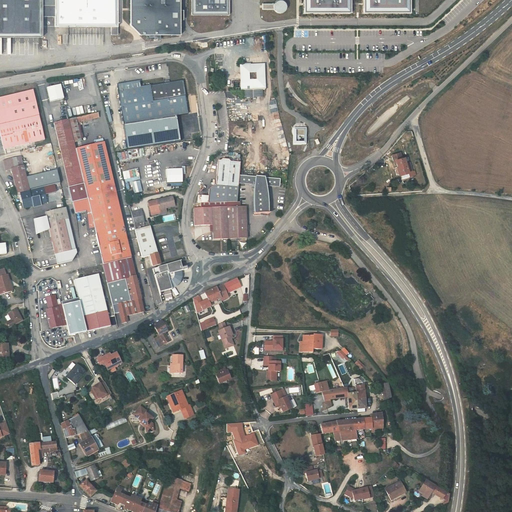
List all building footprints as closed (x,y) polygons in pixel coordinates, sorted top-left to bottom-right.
[(122,36),(116,36),(116,35),(118,35),(117,0),(0,0),(0,36),(42,37),(42,16),(55,16),(55,27),(111,26),(111,40),(123,40),(124,41),(125,42),(126,43),(128,43),(130,42),(131,41),(132,40),(133,38),(133,37),(132,35),(131,34),(130,33),(128,32),(126,32),(125,33),(124,34),(123,35),(122,36)] [(140,35),(180,35),(180,0),(129,0),(130,25),(140,35)] [(191,0),(191,15),(229,15),(229,0),(191,0)] [(352,12),(352,0),(305,0),(305,12),(352,12)] [(413,13),(412,0),(364,0),(365,14),(413,13)] [(275,4),(262,4),(262,10),(274,9),(276,13),(280,13),(284,12),(286,9),(287,5),(284,2),(280,1),(277,2),(275,4)] [(242,66),(243,89),(265,88),(264,66),(242,66)] [(139,81),(117,85),(123,124),(177,116),(188,114),(185,97),(186,96),(184,80),(140,87),(139,81)] [(63,99),(59,86),(46,89),(49,103),(63,99)] [(0,97),(0,134),(4,150),(45,140),(33,90),(0,97)] [(98,112),(76,117),(77,123),(79,123),(79,122),(99,117),(98,112)] [(177,116),(123,124),(128,148),(180,140),(177,116)] [(76,117),(69,119),(74,142),(81,140),(77,123),(76,117)] [(54,123),(59,144),(73,140),(68,120),(54,123)] [(306,127),(294,128),(294,144),(307,143),(306,127)] [(59,144),(69,187),(84,184),(76,149),(75,149),(73,140),(59,144)] [(76,149),(88,199),(115,191),(104,143),(76,149)] [(400,153),(392,155),(394,161),(396,160),(401,175),(403,174),(404,178),(417,174),(415,170),(413,171),(411,162),(409,162),(407,157),(402,158),(400,153)] [(18,195),(19,195),(31,193),(28,179),(24,158),(6,163),(8,173),(13,172),(18,195)] [(239,175),(240,163),(230,162),(229,160),(222,159),(217,164),(215,185),(214,185),(209,190),(208,196),(201,196),(201,204),(227,203),(232,203),(237,202),(239,184),(239,175)] [(122,172),(125,183),(132,182),(140,179),(137,168),(122,172)] [(183,181),(182,168),(167,169),(168,182),(183,181)] [(31,193),(44,190),(62,186),(59,172),(28,179),(31,193)] [(280,179),(239,175),(239,184),(254,185),(254,194),(254,203),(254,214),(269,214),(269,209),(268,203),(268,195),(267,186),(280,188),(280,179)] [(140,179),(132,182),(134,193),(143,191),(140,179)] [(69,187),(72,202),(88,199),(84,184),(69,187)] [(47,206),(44,190),(31,193),(19,195),(20,201),(22,200),(24,211),(47,206)] [(95,229),(99,247),(127,240),(115,191),(88,199),(90,211),(95,229)] [(172,196),(148,202),(151,216),(161,214),(160,211),(166,209),(175,207),(172,196)] [(88,199),(72,202),(75,214),(86,212),(90,211),(88,199)] [(229,240),(247,239),(246,207),(240,207),(240,202),(237,202),(232,203),(227,203),(227,207),(229,240)] [(213,240),(229,240),(227,207),(193,209),(194,226),(210,226),(213,225),(213,240)] [(141,209),(133,212),(136,225),(140,224),(141,224),(141,226),(145,225),(144,223),(145,223),(141,209)] [(68,210),(47,215),(48,220),(36,223),(39,235),(51,232),(57,257),(73,254),(66,223),(71,221),(68,210)] [(90,211),(86,212),(88,230),(95,229),(90,211)] [(135,229),(143,256),(150,254),(158,252),(151,225),(135,229)] [(99,247),(103,265),(131,258),(127,240),(99,247)] [(158,252),(150,254),(153,265),(162,263),(158,252)] [(103,265),(107,283),(126,279),(136,277),(132,258),(103,265)] [(181,262),(154,270),(161,294),(173,291),(172,287),(177,286),(180,282),(182,277),(181,272),(184,271),(181,262)] [(67,304),(66,302),(63,303),(64,305),(68,324),(70,334),(111,324),(99,274),(76,279),(81,301),(67,304)] [(0,291),(1,294),(12,290),(11,286),(9,286),(6,275),(0,276),(0,291)] [(136,277),(126,279),(128,290),(139,288),(136,277)] [(215,288),(205,292),(208,299),(210,302),(220,297),(222,300),(228,296),(227,292),(228,292),(241,285),(237,277),(232,278),(225,282),(215,288)] [(107,283),(114,312),(120,310),(119,304),(131,301),(128,290),(126,279),(107,283)] [(139,288),(128,290),(131,301),(141,299),(139,288)] [(64,305),(63,303),(58,304),(56,294),(47,296),(50,308),(47,309),(51,327),(63,325),(59,307),(64,305)] [(202,302),(199,295),(193,298),(197,313),(211,306),(210,302),(208,299),(202,302)] [(120,310),(143,305),(141,299),(131,301),(119,304),(120,310)] [(59,307),(63,325),(68,324),(64,305),(59,307)] [(143,305),(120,310),(123,323),(130,321),(129,316),(144,312),(143,305)] [(6,321),(9,327),(23,319),(19,311),(15,313),(13,310),(8,313),(11,318),(6,321)] [(214,317),(200,323),(202,331),(217,324),(214,317)] [(168,331),(162,320),(153,325),(158,333),(165,344),(170,341),(165,332),(168,331)] [(225,322),(219,325),(221,330),(227,328),(225,322)] [(221,330),(219,331),(226,349),(234,345),(232,339),(231,336),(232,336),(233,335),(229,327),(227,328),(221,330)] [(165,344),(158,333),(156,334),(157,336),(154,338),(159,348),(165,344)] [(282,334),(273,335),(273,342),(273,343),(264,343),(264,349),(282,349),(282,334)] [(311,336),(302,335),(302,351),(311,351),(311,347),(317,348),(318,345),(321,345),(320,335),(312,335),(311,336)] [(7,344),(0,344),(0,358),(9,358),(7,344)] [(101,355),(97,357),(100,364),(104,362),(108,370),(116,367),(115,365),(121,362),(117,352),(110,356),(109,353),(102,357),(101,355)] [(183,355),(173,355),(172,373),(183,373),(183,355)] [(272,355),(266,355),(266,363),(269,364),(272,364),(271,370),(269,370),(268,379),(277,379),(278,370),(281,370),(281,361),(275,361),(275,355),(272,355)] [(359,361),(355,363),(359,370),(363,367),(359,361)] [(85,371),(76,363),(66,375),(75,383),(85,371)] [(216,369),(218,372),(224,370),(225,372),(228,372),(234,369),(232,363),(216,369)] [(218,375),(217,376),(220,384),(223,382),(227,381),(231,379),(228,372),(225,372),(224,370),(218,372),(217,372),(218,375)] [(355,378),(356,386),(363,385),(363,381),(360,377),(355,378)] [(322,390),(323,398),(331,397),(335,397),(334,388),(329,389),(326,381),(320,382),(314,383),(316,391),(322,390)] [(389,381),(381,383),(384,399),(393,396),(389,381)] [(113,394),(106,383),(102,386),(100,387),(99,386),(94,388),(95,390),(96,392),(94,394),(98,400),(100,399),(103,397),(107,395),(108,397),(113,394)] [(356,386),(355,386),(357,397),(365,397),(364,385),(363,385),(356,386)] [(357,397),(355,386),(345,387),(334,388),(335,397),(347,396),(349,408),(357,407),(357,397)] [(283,388),(270,394),(276,405),(279,403),(283,411),(292,407),(286,395),(284,396),(283,394),(286,393),(283,388)] [(166,398),(169,404),(173,402),(177,411),(180,410),(184,418),(193,414),(189,406),(185,407),(180,392),(166,398)] [(323,398),(326,407),(332,405),(331,397),(323,398)] [(365,397),(357,397),(357,407),(366,406),(366,403),(372,402),(372,397),(365,397)] [(312,404),(305,404),(306,416),(313,415),(312,404)] [(146,432),(153,431),(152,424),(150,423),(152,419),(145,414),(147,412),(140,407),(136,412),(139,414),(138,417),(141,419),(140,421),(139,422),(143,424),(146,427),(145,428),(146,432)] [(381,425),(381,412),(371,414),(371,416),(372,426),(375,425),(376,429),(378,429),(379,428),(379,426),(381,425)] [(74,420),(70,422),(73,428),(78,427),(81,434),(88,432),(78,416),(73,418),(74,420)] [(372,426),(371,416),(362,417),(363,426),(372,426)] [(336,419),(338,427),(356,427),(356,418),(336,419)] [(0,434),(11,431),(7,419),(0,421),(0,423),(0,424),(0,423),(0,434)] [(332,430),(338,427),(336,419),(320,423),(322,432),(332,430)] [(70,422),(62,424),(63,430),(73,428),(70,422)] [(244,437),(242,430),(241,423),(226,424),(227,432),(233,431),(236,440),(234,441),(238,452),(243,450),(257,445),(253,434),(244,437)] [(338,427),(332,430),(334,438),(357,437),(356,427),(338,427)] [(73,428),(63,430),(66,437),(76,435),(73,428)] [(88,432),(81,434),(84,442),(82,444),(87,455),(98,449),(88,432)] [(319,433),(318,433),(312,434),(314,444),(313,445),(315,454),(323,453),(321,443),(319,433)] [(57,441),(30,443),(33,464),(40,464),(38,450),(58,447),(57,441)] [(126,467),(133,461),(128,457),(122,462),(126,467)] [(96,468),(95,464),(86,467),(91,480),(103,476),(101,470),(97,471),(96,468)] [(311,464),(303,466),(304,471),(306,471),(307,479),(318,477),(318,476),(322,475),(321,469),(316,470),(316,469),(312,470),(311,464)] [(87,474),(85,468),(75,472),(77,477),(87,474)] [(54,470),(41,469),(40,480),(53,481),(54,470)] [(164,507),(174,475),(168,474),(158,505),(164,507)] [(180,485),(182,478),(174,475),(164,507),(173,510),(177,498),(180,485)] [(182,478),(180,485),(189,488),(191,481),(182,478)] [(429,478),(422,489),(426,492),(431,495),(435,489),(436,490),(435,491),(444,497),(449,490),(429,478)] [(403,492),(408,489),(402,479),(388,487),(394,499),(404,494),(403,492)] [(96,490),(87,480),(80,485),(90,496),(96,490)] [(348,486),(345,494),(351,496),(354,498),(355,500),(363,497),(363,498),(370,496),(370,495),(375,493),(371,484),(354,490),(353,488),(348,486)] [(121,489),(116,486),(110,500),(117,503),(118,501),(122,503),(125,494),(120,492),(121,489)] [(236,511),(239,491),(228,489),(227,502),(229,502),(228,508),(227,509),(226,511),(236,511)] [(130,497),(125,494),(122,503),(125,504),(124,506),(131,509),(137,495),(132,493),(130,497)] [(142,498),(137,495),(131,509),(136,511),(138,511),(139,510),(142,511),(146,503),(140,501),(142,498)] [(151,505),(146,503),(142,511),(143,511),(155,511),(157,505),(157,504),(158,501),(155,499),(153,500),(152,502),(151,505)]
